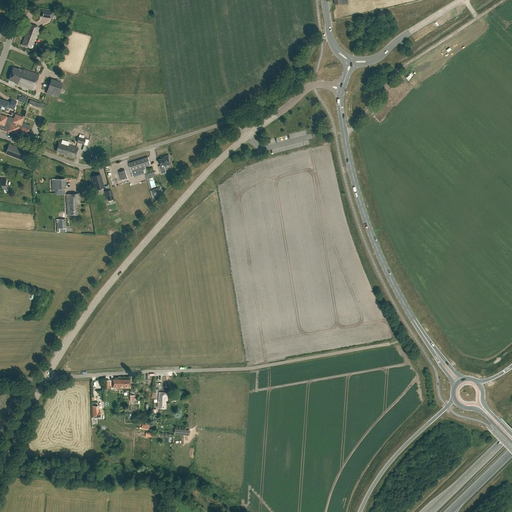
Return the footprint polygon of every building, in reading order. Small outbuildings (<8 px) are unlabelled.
[(53,11),(41,9),(40,17),(52,19),(53,11)] [(39,28),(28,24),(24,33),(26,34),(22,45),(31,49),(35,39),(36,38),(39,28)] [(17,70),(13,68),(9,80),(13,82),(13,83),(16,84),(33,91),(39,75),(24,70),(21,70),(18,69),(17,70)] [(62,83),(51,79),(46,94),(57,98),(62,83)] [(10,102),(0,99),(0,108),(7,111),(8,110),(9,108),(13,109),(15,104),(16,102),(11,100),(10,102)] [(8,118),(0,114),(0,128),(8,132),(8,131),(16,134),(16,133),(19,134),(18,135),(25,138),(28,130),(30,126),(24,123),(24,124),(21,123),(23,118),(15,115),(14,119),(8,117),(8,118)] [(88,140),(78,137),(76,142),(87,145),(88,140)] [(69,142),(62,140),(61,144),(59,144),(56,152),(68,155),(67,157),(75,159),(78,148),(68,145),(69,142)] [(24,150),(18,148),(9,144),(7,148),(5,153),(10,155),(14,157),(21,159),(24,150)] [(169,157),(168,154),(163,156),(163,158),(158,159),(160,166),(158,166),(160,174),(165,173),(163,165),(170,163),(168,157),(169,157)] [(150,165),(148,157),(129,163),(133,176),(144,172),(143,167),(150,165)] [(127,178),(125,170),(119,172),(121,180),(127,178)] [(96,190),(104,188),(100,175),(92,177),(96,190)] [(66,189),(66,179),(54,179),(54,189),(66,189)] [(162,193),(159,187),(151,191),(153,197),(162,193)] [(111,190),(105,192),(108,201),(114,199),(111,190)] [(79,204),(79,194),(66,195),(66,204),(68,205),(68,215),(78,214),(78,204),(79,204)] [(66,228),(65,219),(56,219),(56,224),(56,233),(66,232),(66,228)] [(168,393),(159,393),(157,408),(165,408),(166,399),(167,399),(168,393)] [(98,406),(92,406),(93,418),(100,418),(100,412),(98,412),(98,406)]
